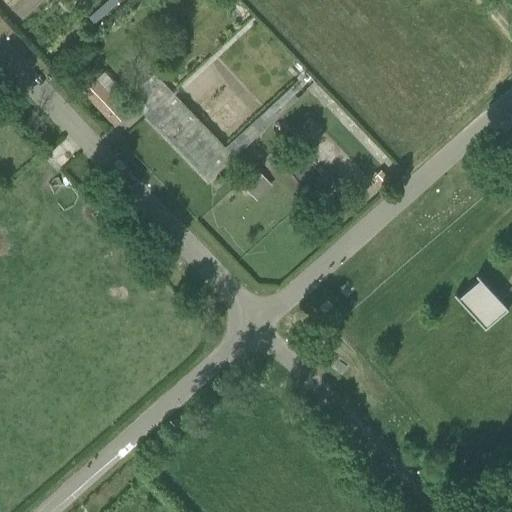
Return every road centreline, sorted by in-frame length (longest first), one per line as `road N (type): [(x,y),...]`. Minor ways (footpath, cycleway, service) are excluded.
road 1 (unclassified): [(258,322),(0,54)]
road 2 (unclassified): [(258,322),(511,102)]
road 3 (unclassified): [(49,511),(258,322)]
road 4 (unclassified): [(440,511),(258,322)]
